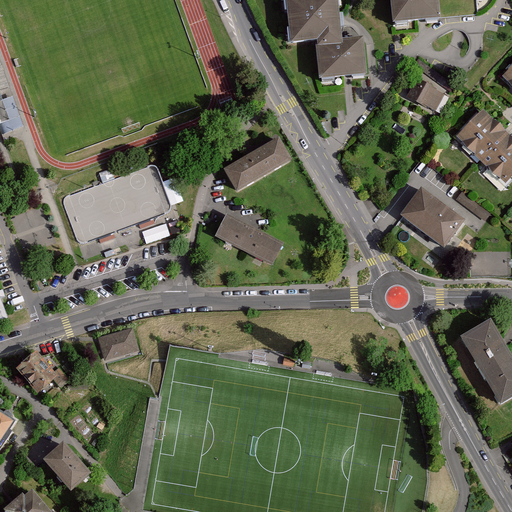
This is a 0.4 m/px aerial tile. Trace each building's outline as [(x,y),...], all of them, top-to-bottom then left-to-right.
[(337,0),(331,0),(286,5),(292,57),(316,54),(344,51),(337,0)] [(439,0),(391,0),(396,33),(442,29),(439,0)] [(347,52),(316,54),(319,89),(368,85),(365,45),(347,46),(347,52)] [(511,72),(502,82),(511,91),(511,72)] [(447,102),(416,85),(407,101),(438,118),(447,102)] [(0,124),(9,121),(2,101),(0,96),(0,124)] [(14,97),(2,101),(9,121),(0,124),(0,126),(3,135),(24,127),(14,97)] [(511,184),(511,142),(484,115),(457,143),(481,167),(506,191),(511,184)] [(278,143),(222,175),(235,200),(293,169),(278,143)] [(422,194),(401,220),(445,257),(466,229),(422,194)] [(461,196),(455,204),(483,226),(489,218),(461,196)] [(282,249),(226,220),(216,242),(273,269),(282,249)] [(143,231),(147,244),(171,236),(167,224),(143,231)] [(0,322),(8,320),(1,300),(7,298),(3,289),(0,290),(0,322)] [(132,328),(95,340),(102,361),(139,350),(132,328)] [(511,358),(494,328),(461,348),(503,417),(511,411),(511,358)] [(36,356),(15,374),(36,400),(58,382),(36,356)] [(0,418),(0,453),(16,428),(0,418)] [(63,447),(42,465),(70,498),(91,480),(63,447)] [(26,505),(17,511),(46,511),(34,498),(26,505)]
